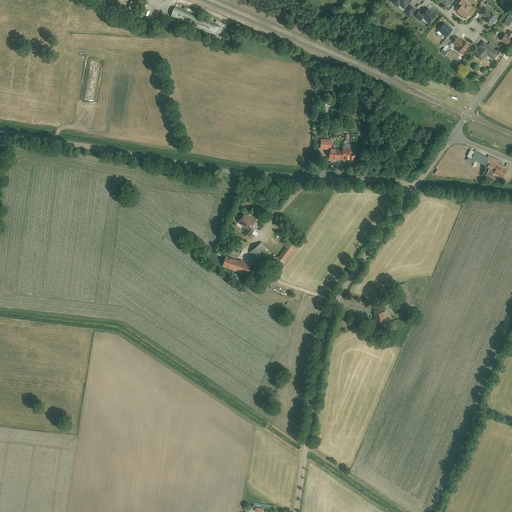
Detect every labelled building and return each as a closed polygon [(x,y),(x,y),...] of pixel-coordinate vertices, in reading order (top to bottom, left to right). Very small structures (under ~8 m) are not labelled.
[(411,2),(408,0),(393,0),(391,3),(396,7),(399,4),(405,9),(411,2)] [(461,8),(458,13),(468,20),(473,13),(465,7),(468,3),(464,0),(459,6),(461,8)] [(405,14),(409,18),(415,11),(411,7),(405,14)] [(175,8),(171,16),(214,35),(217,26),(175,8)] [(494,17),(484,10),(480,15),(486,19),(484,22),(489,25),(494,17)] [(421,22),(424,19),(431,24),(436,17),(426,11),(425,14),(421,11),(415,18),(421,22)] [(511,21),(507,17),(502,23),(506,27),(511,21)] [(444,25),(438,32),(447,39),(453,31),(444,25)] [(505,35),(501,41),(508,46),(511,41),(510,39),(511,36),(511,33),(510,32),(506,36),(505,35)] [(446,48),(451,41),(448,39),(442,46),(446,48)] [(455,53),(462,57),(470,46),(464,41),(462,44),(456,39),(453,44),(458,49),(455,53)] [(497,55),(484,45),(480,50),(482,51),(477,57),(482,62),(487,55),(493,60),(497,55)] [(327,152),(327,160),(344,160),(344,151),(334,151),(334,141),(323,141),(323,152),(327,152)] [(496,164),(497,160),(486,156),(485,159),(468,152),(466,159),(486,167),(483,176),(491,179),(493,176),(501,179),(504,172),(500,170),(501,166),(496,164)] [(436,167),(431,174),(436,177),(441,171),(436,167)] [(257,220),(246,212),(238,222),(247,229),(245,233),(250,237),(257,227),(254,224),(257,220)] [(261,241),(249,250),(263,269),(276,259),(261,241)] [(277,260),(284,265),(297,246),(290,241),(277,260)] [(224,268),(249,275),(252,264),(223,256),(221,263),(225,264),(224,268)] [(399,323),(412,319),(403,294),(395,296),(399,308),(395,310),(399,323)] [(387,311),(373,311),(374,322),(388,322),(387,311)]
